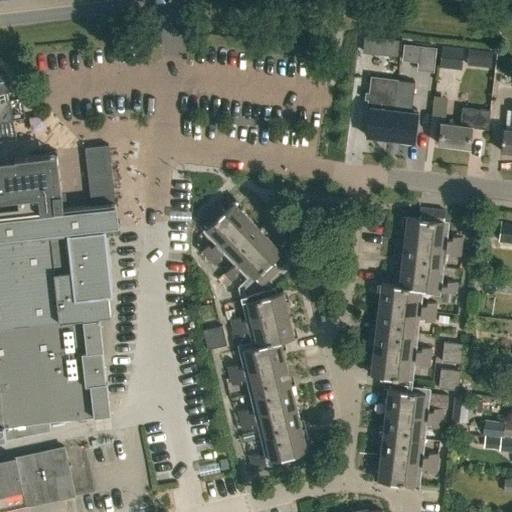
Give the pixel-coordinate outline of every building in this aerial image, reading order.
[(382,38),(380,54),(397,56),(398,40),(382,38)] [(443,44),(440,66),(462,68),(464,47),(443,44)] [(419,62),(418,70),(433,71),(436,48),(420,46),(419,62)] [(489,67),(491,52),(469,50),(466,64),(489,67)] [(0,123),(13,121),(4,71),(0,71),(0,123)] [(390,139),(396,87),(396,81),(370,78),(367,109),(369,110),(366,137),(390,139)] [(414,142),(418,113),(405,111),(407,88),(396,87),(390,139),(414,142)] [(447,98),(434,97),(432,115),(445,116),(447,98)] [(477,110),(462,109),(460,125),(442,123),(439,145),(468,149),(470,128),(487,130),(489,111),(477,110)] [(501,150),(511,151),(511,129),(503,128),(501,150)] [(108,145),(84,147),(86,160),(110,158),(108,145)] [(0,213),(63,208),(56,150),(49,151),(49,153),(15,157),(15,158),(0,159),(0,213)] [(110,158),(86,160),(87,173),(111,170),(110,158)] [(111,170),(87,173),(89,186),(113,183),(111,170)] [(113,183),(89,186),(90,198),(114,195),(113,183)] [(114,195),(90,198),(91,205),(105,204),(114,203),(115,203),(114,195)] [(254,278),(260,285),(279,268),(272,260),(280,253),(232,201),(224,209),(216,202),(198,220),(206,227),(202,231),(214,243),(211,246),(208,243),(200,251),(214,265),(221,258),(218,255),(222,252),(233,264),(222,274),(229,282),(236,275),(234,272),(238,268),(250,281),(254,278)] [(0,440),(51,430),(50,421),(110,414),(99,316),(110,315),(107,294),(112,293),(111,285),(112,285),(107,237),(105,237),(104,229),(117,228),(115,214),(114,203),(105,204),(91,205),(63,208),(0,213),(0,440)] [(407,216),(404,239),(461,247),(462,237),(452,236),(451,240),(447,239),(449,221),(445,220),(446,210),(420,207),(419,218),(407,216)] [(379,381),(410,385),(413,361),(419,362),(418,366),(428,367),(430,347),(420,346),(420,351),(414,350),(419,315),(424,316),(423,320),(433,322),(436,303),(426,302),(426,307),(420,306),(422,289),(455,293),(456,282),(447,281),(446,285),(441,284),(446,250),(450,250),(451,255),(460,256),(461,247),(404,239),(398,285),(381,284),(369,375),(379,376),(379,381)] [(248,456),(250,465),(306,452),(279,340),(293,337),(282,293),(276,294),(274,289),(239,297),(245,319),(239,320),(238,316),(229,318),(233,337),(243,335),(241,330),(247,329),(252,346),(238,349),(242,367),(237,368),(236,364),(226,366),(231,386),(241,383),(239,378),(244,377),(253,410),(248,411),(247,408),(238,410),(242,430),(252,427),(251,423),(255,422),(264,456),(259,457),(258,453),(248,456)] [(225,345),(220,326),(202,330),(207,350),(225,345)] [(443,342),(441,362),(461,365),(464,344),(443,342)] [(438,389),(459,391),(461,372),(440,370),(438,389)] [(376,481),(418,485),(420,467),(426,468),(426,472),(435,473),(437,453),(428,452),(427,456),(422,455),(425,422),(431,423),(430,426),(440,427),(442,407),(433,407),(433,406),(432,411),(427,410),(428,393),(386,389),(376,481)] [(433,407),(442,407),(447,408),(448,394),(435,393),(433,407)] [(454,397),(452,420),(466,422),(469,399),(454,397)] [(485,417),(483,431),(504,433),(506,420),(485,417)] [(498,449),(511,450),(511,435),(501,435),(500,436),(485,434),(484,446),(499,448),(498,449)] [(0,511),(76,495),(65,446),(0,460),(0,511)]
